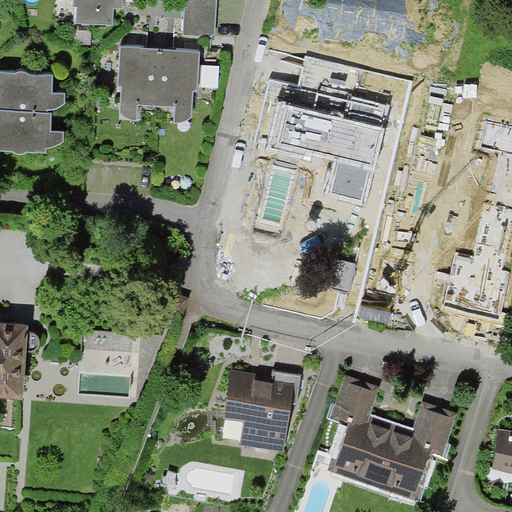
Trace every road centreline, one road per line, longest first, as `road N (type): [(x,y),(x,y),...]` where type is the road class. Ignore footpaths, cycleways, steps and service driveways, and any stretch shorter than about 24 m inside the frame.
road 1 (residential): [(511,365),(244,313),(210,286),(198,243)]
road 2 (residential): [(198,243),(259,0)]
road 3 (residential): [(198,243),(179,216),(140,206),(0,196)]
